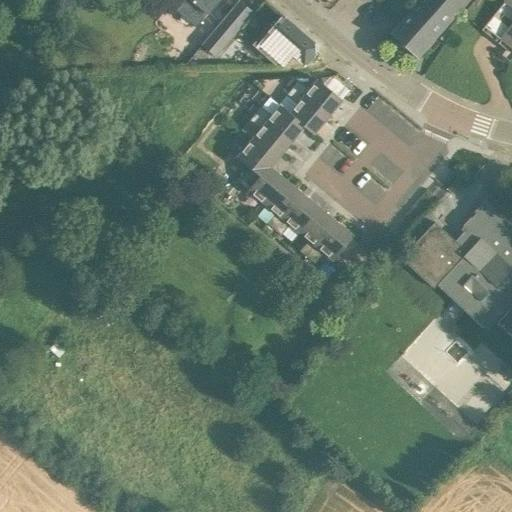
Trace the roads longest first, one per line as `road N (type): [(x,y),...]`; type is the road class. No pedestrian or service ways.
road 1 (residential): [(511,137),(401,93),(285,0)]
road 2 (unknown): [(132,60),(269,57),(316,48),(326,34)]
